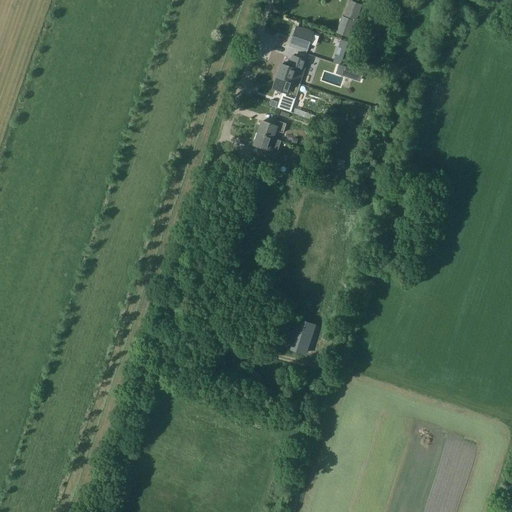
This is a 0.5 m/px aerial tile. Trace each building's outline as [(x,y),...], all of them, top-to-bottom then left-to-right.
[(343,19),(339,31),(348,34),(353,21),(355,21),(356,20),(358,13),(348,10),(345,20),(343,19)] [(297,27),(290,46),(307,51),(314,32),(297,27)] [(341,40),(339,47),(346,50),(348,42),(341,40)] [(339,47),(334,63),(341,65),(343,57),(346,50),(339,47)] [(281,64),(277,76),(300,84),(306,65),(304,65),(306,60),(293,56),(289,67),(281,64)] [(355,70),(352,79),(360,82),(363,72),(355,70)] [(277,76),(273,89),(284,92),(280,105),(292,109),(300,84),(277,76)] [(258,133),(273,138),(276,130),(283,133),(287,124),(276,120),(274,125),(262,121),(258,133)] [(258,133),(254,145),(267,149),(265,155),(275,158),(279,148),(281,141),(273,138),(258,133)] [(256,166),(257,167),(277,173),(280,163),(259,156),(256,166)] [(307,356),(317,325),(288,316),(278,347),(307,356)] [(159,467),(159,466),(159,464),(158,461),(156,459),(155,457),(152,456),(151,455),(148,454),(145,454),(142,455),(140,456),(137,458),(136,460),(135,462),(134,464),(134,467),(134,470),(135,472),(137,474),(138,476),(142,478),(144,478),(147,479),(151,478),(153,477),(155,475),(157,473),(158,471),(158,469),(159,467)]
